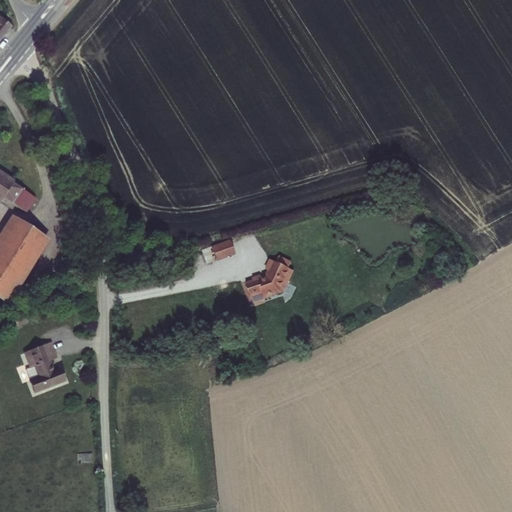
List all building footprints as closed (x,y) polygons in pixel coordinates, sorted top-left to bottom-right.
[(0,18),(0,40),(11,27),(0,18)] [(26,212),(36,198),(26,192),(26,191),(21,188),(20,188),(13,183),(13,182),(0,173),(0,200),(15,210),(17,206),(26,212)] [(10,215),(0,230),(0,301),(8,306),(50,240),(10,215)] [(229,241),(212,248),(216,259),(234,252),(229,241)] [(277,265),(271,262),(265,276),(245,283),(252,305),(283,295),(293,271),(287,268),(290,263),(280,258),(277,265)] [(58,358),(51,342),(23,353),(29,368),(25,370),(29,380),(28,380),(34,394),(66,381),(60,368),(54,370),(51,361),(58,358)] [(92,453),(77,454),(77,463),(92,463),(92,453)]
